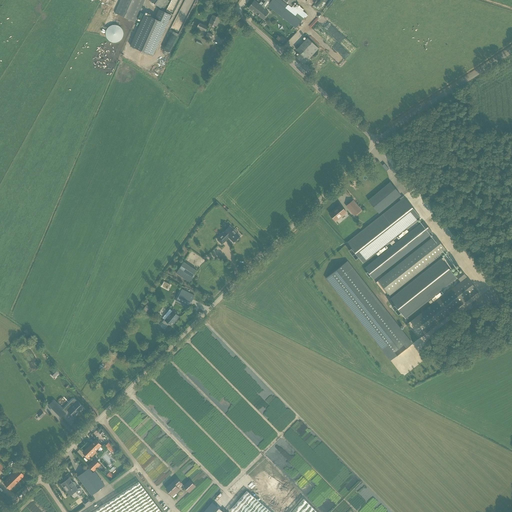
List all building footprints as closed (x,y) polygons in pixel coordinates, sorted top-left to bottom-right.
[(120,0),(114,12),(134,21),(143,0),(120,0)] [(150,0),(163,9),(166,5),(169,1),(167,0),(150,0)] [(254,0),(248,8),(256,15),(257,14),(263,20),(269,12),(265,9),(270,2),(284,13),(285,14),(288,9),(289,10),(292,6),(291,5),(295,0),(263,0),(265,2),(262,6),(254,0)] [(145,14),(131,46),(152,56),(171,15),(159,10),(155,19),(145,14)] [(217,26),(218,23),(220,18),(213,15),(211,20),(209,23),(210,23),(209,25),(212,27),(213,24),(217,26)] [(205,32),(208,27),(199,23),(197,28),(205,32)] [(108,28),(107,29),(107,30),(106,31),(106,33),(106,34),(106,36),(106,37),(107,39),(108,40),(109,41),(110,42),(112,42),(113,43),(115,43),(116,43),(118,42),(119,42),(120,41),(121,40),(122,39),(122,38),(123,37),(123,35),(123,33),(123,31),(123,30),(122,29),(121,27),(120,26),(118,26),(117,25),(116,25),(114,25),(113,25),(112,25),(110,26),(109,27),(108,28)] [(303,65),(307,61),(318,49),(308,38),(296,50),(300,53),(296,58),(303,65)] [(379,213),(397,198),(401,195),(390,182),(368,201),(379,213)] [(404,197),(346,242),(363,263),(420,217),(404,197)] [(361,210),(353,200),(346,206),(354,216),(361,210)] [(347,213),(343,209),(340,205),(336,208),(337,209),(330,215),(333,219),(336,222),(347,213)] [(423,221),(371,263),(380,275),(432,233),(423,221)] [(222,244),(229,237),(233,242),(240,236),(229,226),(223,232),(224,233),(217,240),(222,244)] [(435,235),(377,280),(389,295),(446,251),(435,235)] [(441,258),(390,299),(405,319),(457,278),(445,264),(443,260),(441,258)] [(347,262),(326,278),(388,357),(394,352),(397,356),(412,344),(347,262)] [(177,274),(186,279),(190,282),(197,271),(193,268),(184,263),(177,274)] [(478,292),(462,271),(456,276),(460,282),(410,322),(422,336),(478,292)] [(170,280),(166,287),(174,291),(177,284),(170,280)] [(182,289),(176,301),(188,308),(194,296),(182,289)] [(179,317),(175,314),(173,311),(172,311),(170,309),(162,318),(165,320),(162,322),(167,326),(169,324),(170,325),(170,324),(171,325),(176,319),(177,320),(179,317)] [(63,369),(56,375),(59,379),(66,374),(63,369)] [(68,410),(75,417),(78,414),(77,413),(83,407),(75,399),(73,399),(71,401),(72,402),(74,405),(68,410)] [(53,400),(48,405),(61,417),(66,413),(53,400)] [(89,459),(96,452),(95,451),(101,445),(96,440),(83,453),(89,459)] [(108,442),(105,446),(107,448),(108,448),(112,453),(115,449),(111,445),(108,442)] [(100,465),(101,465),(95,459),(88,466),(94,471),(98,467),(100,465)] [(105,485),(95,472),(93,473),(89,468),(78,477),(91,495),(105,485)] [(3,483),(10,490),(24,475),(19,470),(14,474),(13,473),(3,483)] [(76,485),(76,484),(75,482),(73,482),(72,483),(69,478),(61,484),(65,489),(66,489),(71,495),(75,491),(78,494),(79,495),(82,492),(82,491),(80,488),(79,488),(77,489),(75,486),(76,485)] [(170,486),(166,489),(172,495),(173,497),(176,495),(176,494),(179,490),(177,487),(181,483),(177,479),(173,483),(170,486)] [(190,480),(183,486),(189,493),(196,486),(190,480)] [(319,496),(316,500),(317,501),(326,511),(331,511),(332,511),(333,504),(332,502),(330,502),(327,499),(330,497),(340,497),(341,496),(339,491),(335,487),(335,484),(333,481),(331,483),(329,480),(329,482),(327,483),(325,485),(332,485),(332,488),(330,489),(327,489),(326,487),(326,492),(322,492),(319,487),(319,496)] [(161,511),(138,482),(96,509),(91,511),(161,511)] [(301,495),(304,491),(294,482),(291,485),(301,495)] [(316,511),(303,499),(291,511),(270,511),(247,491),(234,506),(227,511),(316,511)] [(223,511),(212,502),(203,511),(223,511)]
